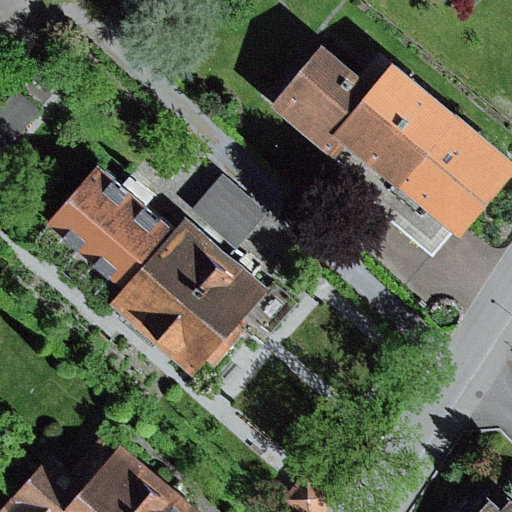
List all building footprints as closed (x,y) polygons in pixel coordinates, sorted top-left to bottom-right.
[(382,79),(331,36),(278,98),(341,151),(355,135),(468,230),(511,177),(511,146),(402,54),(382,79)] [(52,59),(36,77),(50,90),(67,71),(52,59)] [(40,107),(19,88),(0,109),(0,140),(6,146),(40,107)] [(130,283),(184,220),(107,155),(53,218),(130,283)] [(223,173),(195,207),(242,245),(269,210),(223,173)] [(130,283),(114,303),(197,372),(209,358),(218,366),(247,330),(235,320),(263,287),(184,220),(130,283)] [(74,511),(100,483),(54,444),(0,507),(0,511),(74,511)] [(100,483),(74,511),(203,511),(125,449),(100,483)] [(309,470),(285,498),(302,511),(323,511),(339,494),(309,470)] [(496,494),(478,511),(511,511),(511,500),(508,505),(496,494)]
